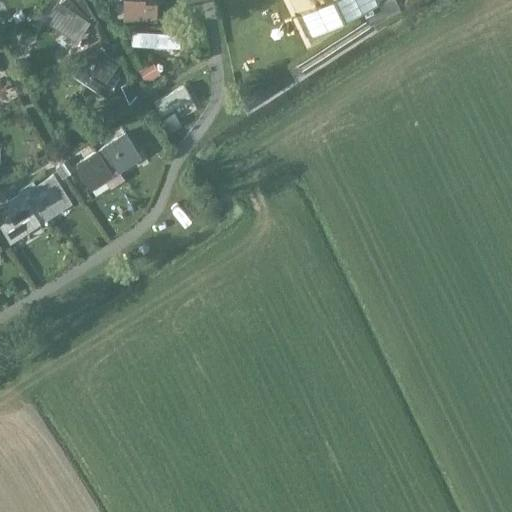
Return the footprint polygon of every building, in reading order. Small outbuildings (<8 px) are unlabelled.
[(55,0),(43,19),(75,40),(83,29),(86,25),(89,20),(91,18),(92,19),(95,17),(85,0),(59,0),(60,0),(59,0),(55,0)] [(122,0),(122,20),(156,21),(157,0),(146,0),(122,0)] [(288,0),(306,36),(364,8),(380,0),(288,0)] [(395,0),(380,0),(364,8),(370,21),(399,7),(395,0)] [(20,9),(12,15),(15,20),(23,15),(20,9)] [(182,42),(183,23),(141,22),(141,41),(182,42)] [(258,30),(274,70),(288,64),(272,24),(258,30)] [(84,54),(71,73),(105,96),(117,77),(119,75),(114,72),(112,71),(113,70),(119,60),(100,47),(99,47),(84,54)] [(151,73),(168,66),(161,52),(144,59),(151,73)] [(191,75),(158,90),(166,108),(199,93),(191,75)] [(102,146),(100,148),(113,168),(116,167),(118,170),(141,155),(124,130),(101,145),(102,146)] [(113,168),(100,148),(97,149),(97,148),(73,163),(90,188),(113,173),(110,170),(113,168)] [(66,158),(58,162),(66,174),(73,169),(66,158)] [(56,163),(49,168),(56,180),(64,175),(56,163)] [(26,195),(40,216),(43,214),(45,218),(68,203),(51,178),(28,193),(29,194),(26,195)] [(38,218),(40,216),(26,195),(24,197),(23,196),(0,210),(0,225),(7,237),(15,232),(17,236),(40,221),(38,218)]
